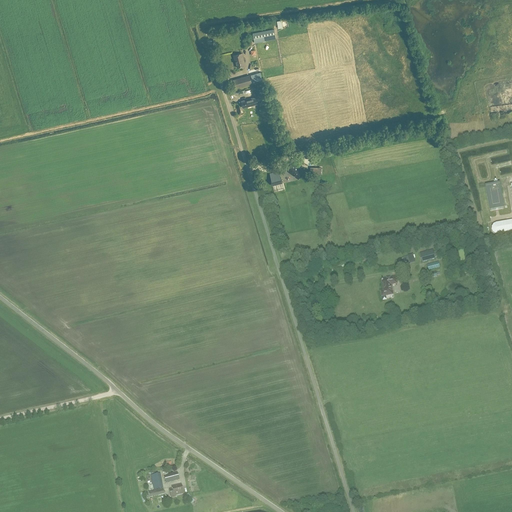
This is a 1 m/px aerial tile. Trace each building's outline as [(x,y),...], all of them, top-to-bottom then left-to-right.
[(255,43),(276,39),(274,29),(253,33),(255,43)] [(238,68),(246,66),(245,62),(246,62),(247,60),(246,59),(246,58),(245,58),(243,58),(242,53),(234,55),(235,59),(236,59),(238,68)] [(251,79),(252,83),(263,80),(261,72),(251,75),(252,79),(251,79)] [(236,88),(250,83),(252,83),(250,76),(234,80),(236,88)] [(256,96),(264,94),(262,88),(254,90),(256,96)] [(243,108),(258,104),(257,97),(241,101),(243,108)] [(298,179),(304,171),(291,162),(286,170),(298,179)] [(281,177),(271,179),(273,186),(283,183),(281,177)] [(490,211),(503,209),(499,185),(486,188),(490,211)] [(511,222),(510,223),(509,222),(499,224),(498,225),(496,225),(494,226),(493,227),(492,229),(492,231),(493,233),(494,235),(496,235),(498,235),(500,234),(501,235),(511,233),(511,232),(511,222)] [(433,251),(420,254),(422,262),(435,259),(435,258),(433,253),(433,251)] [(408,258),(396,261),(397,267),(405,265),(405,263),(409,262),(408,258)] [(395,278),(382,281),(384,291),(381,292),(382,297),(393,295),(391,285),(397,284),(395,278)] [(166,483),(179,480),(177,473),(164,476),(166,483)] [(160,474),(157,475),(151,476),(151,480),(154,480),(156,490),(163,488),(160,474)] [(181,484),(171,487),(172,489),(169,490),(171,497),(175,496),(175,495),(183,494),(181,484)] [(153,491),(148,492),(150,498),(160,495),(159,490),(153,491)]
